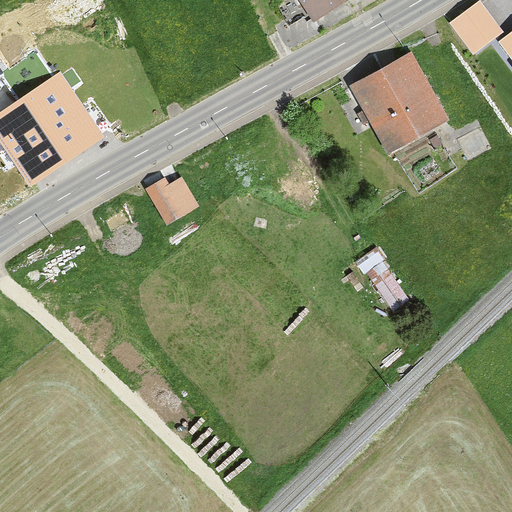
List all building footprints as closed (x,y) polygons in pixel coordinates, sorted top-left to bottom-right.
[(292,0),(307,25),(349,0),(292,0)] [(511,0),(493,0),(511,24),(511,22),(511,0)] [(409,53),(346,83),(381,154),(443,124),(409,53)] [(0,114),(0,139),(28,180),(112,124),(95,98),(77,109),(56,77),(0,114)] [(158,177),(141,187),(164,224),(196,204),(181,179),(165,189),(158,177)] [(377,245),(355,261),(395,314),(417,297),(377,245)]
